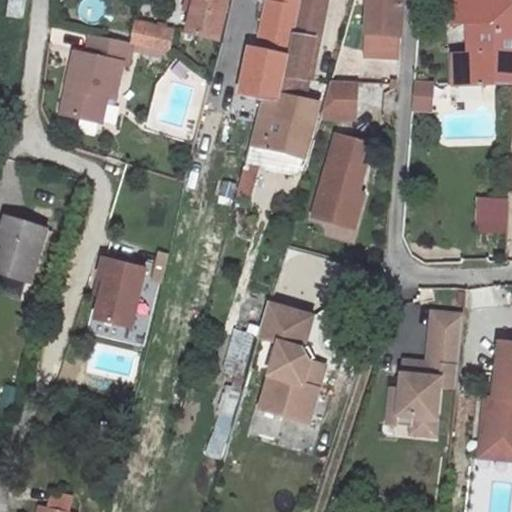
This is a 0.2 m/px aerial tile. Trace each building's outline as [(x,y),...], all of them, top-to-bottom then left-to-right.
[(9,0),(7,19),(23,21),(25,0),(9,0)] [(187,0),(185,11),(194,12),(196,0),(187,0)] [(196,0),(194,12),(190,33),(220,39),(228,0),(196,0)] [(329,0),(301,0),(300,8),(281,97),(302,101),(313,52),(317,53),(329,0)] [(369,0),(365,58),(399,59),(402,0),(369,0)] [(511,0),(452,0),(452,23),(468,23),(470,54),(453,54),(453,79),(511,77),(511,0)] [(138,12),(136,23),(155,27),(157,17),(138,12)] [(136,23),(131,44),(133,45),(169,54),(174,32),(155,27),(136,23)] [(131,44),(91,36),(87,56),(81,55),(73,90),(67,88),(62,115),(101,124),(107,98),(115,100),(123,65),(128,66),(133,45),(131,44)] [(81,55),(75,53),(67,88),(73,90),(81,55)] [(353,86),(328,86),(318,123),(353,123),(353,86)] [(302,101),(281,97),(280,101),(260,101),(245,164),(296,174),(298,168),(291,167),(294,157),(303,159),(317,105),(302,101)] [(363,149),(334,141),(310,223),(350,234),(358,207),(353,206),(362,171),(357,170),(363,149)] [(509,232),(510,204),(480,203),(478,230),(509,232)] [(7,219),(0,239),(0,274),(30,284),(48,231),(7,219)] [(146,271),(104,260),(99,280),(106,282),(102,297),(96,321),(131,329),(146,271)] [(106,282),(99,280),(95,296),(102,297),(106,282)] [(301,349),(310,316),(265,303),(256,337),(277,343),(258,409),(307,423),(323,365),(308,361),(301,349)] [(406,386),(395,386),(393,411),(417,413),(416,423),(415,430),(440,433),(445,383),(460,384),(467,312),(437,308),(432,360),(427,359),(426,364),(418,363),(418,358),(408,358),(406,386)] [(233,331),(222,374),(240,379),(253,336),(233,331)] [(481,442),(511,445),(511,343),(499,342),(494,398),(493,403),(484,410),(481,442)] [(313,358),(306,346),(301,349),(308,361),(313,358)] [(485,397),(484,410),(493,403),(494,398),(485,397)] [(416,423),(417,413),(393,411),(392,421),(416,423)] [(511,445),(481,442),(479,457),(511,460),(511,445)]
